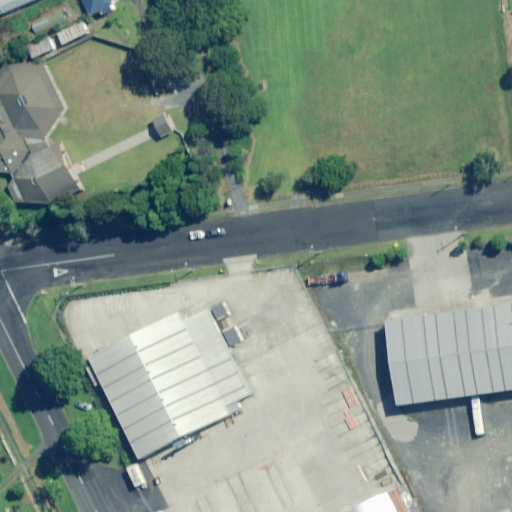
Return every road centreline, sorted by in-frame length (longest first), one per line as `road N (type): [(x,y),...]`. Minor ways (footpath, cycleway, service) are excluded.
road 1 (residential): [(0,269),(511,197)]
road 2 (secondary): [(95,511),(0,319)]
